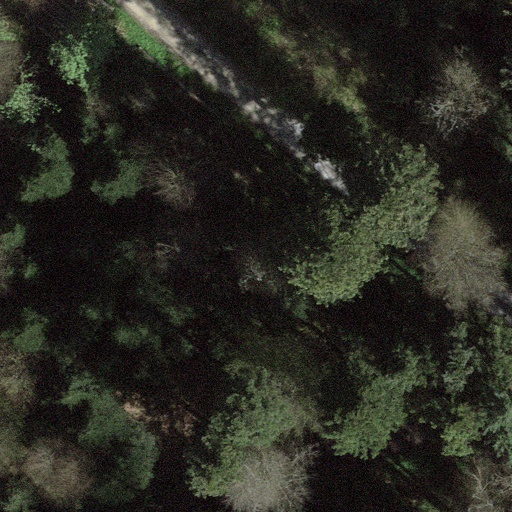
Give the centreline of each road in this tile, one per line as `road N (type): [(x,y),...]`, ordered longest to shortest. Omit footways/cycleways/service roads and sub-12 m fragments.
road 1 (unclassified): [(511,287),(299,132),(146,0)]
road 2 (track): [(511,432),(210,511)]
